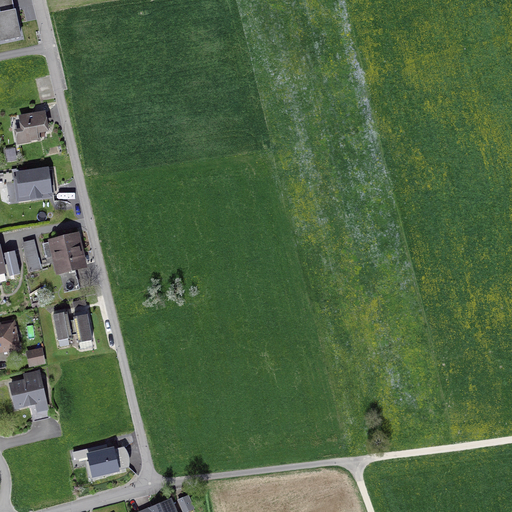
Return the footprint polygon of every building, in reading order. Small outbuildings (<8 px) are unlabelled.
[(24,38),(18,9),(0,12),(0,27),(3,42),(24,38)] [(36,131),(46,129),(43,114),(19,118),(22,130),(15,132),(17,143),(37,140),(36,131)] [(50,170),(19,175),(22,196),(53,191),(50,170)] [(58,271),(82,266),(75,237),(43,245),(45,257),(54,255),(58,271)] [(28,272),(37,270),(32,245),(23,248),(28,272)] [(70,335),(73,335),(70,322),(68,322),(66,313),(52,315),(57,341),(71,339),(70,335)] [(73,321),(70,322),(73,335),(76,334),(78,344),(91,341),(86,315),(73,318),(73,321)] [(0,351),(17,348),(12,323),(0,325),(0,351)] [(30,366),(42,363),(39,351),(27,353),(30,366)] [(15,408),(28,405),(31,420),(49,415),(45,400),(43,400),(38,379),(10,385),(15,408)] [(99,474),(127,467),(128,462),(128,458),(126,452),(123,448),(106,452),(105,446),(72,453),(74,460),(77,459),(76,453),(86,451),(89,463),(86,463),(90,479),(100,476),(99,474)] [(182,511),(186,511),(193,509),(187,497),(178,500),(182,511)] [(174,511),(169,501),(150,509),(150,511),(149,511),(174,511)]
